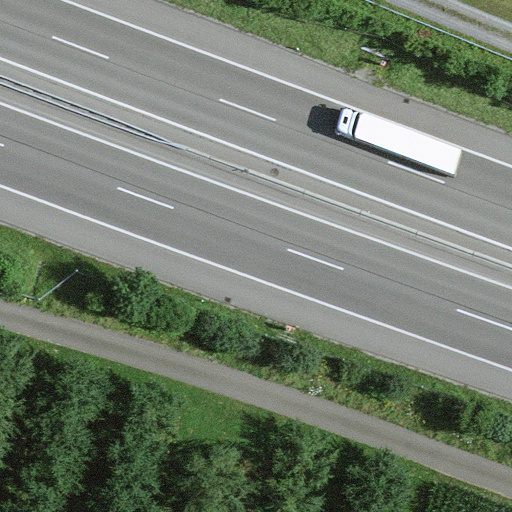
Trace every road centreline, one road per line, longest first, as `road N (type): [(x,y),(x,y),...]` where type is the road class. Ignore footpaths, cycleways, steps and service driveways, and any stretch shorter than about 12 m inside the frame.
road 1 (motorway): [(511,208),(0,14)]
road 2 (motorway): [(0,137),(511,328)]
road 3 (unclassified): [(0,319),(376,428),(511,477)]
